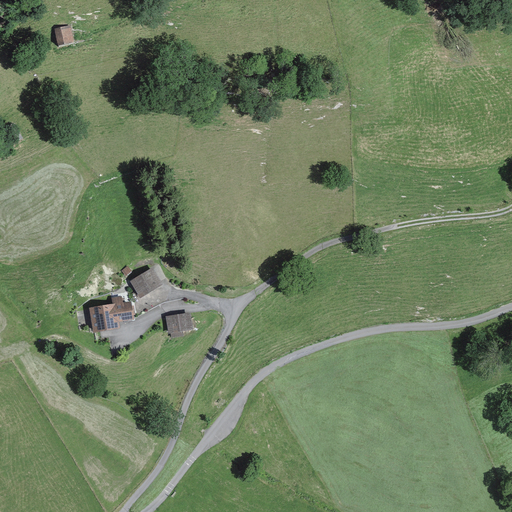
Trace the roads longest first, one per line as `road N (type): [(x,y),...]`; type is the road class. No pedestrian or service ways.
road 1 (unclassified): [(149,511),(248,385),(279,362),(345,336),(447,325),(511,307)]
road 2 (track): [(511,206),(425,218),(322,246),(236,310)]
